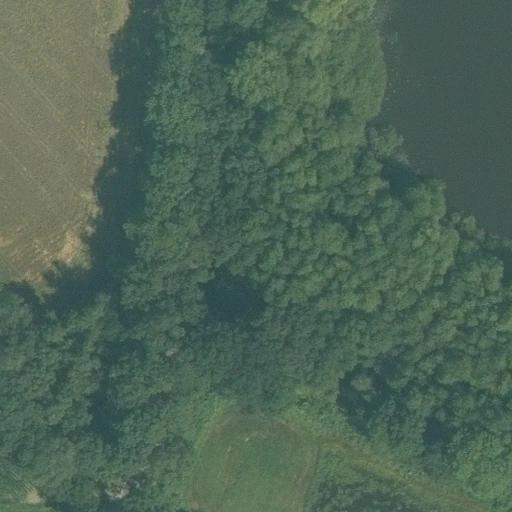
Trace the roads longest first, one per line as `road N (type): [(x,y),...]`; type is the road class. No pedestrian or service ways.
road 1 (unclassified): [(133,509),(175,405),(186,351),(216,0)]
road 2 (unclassified): [(133,509),(0,354)]
